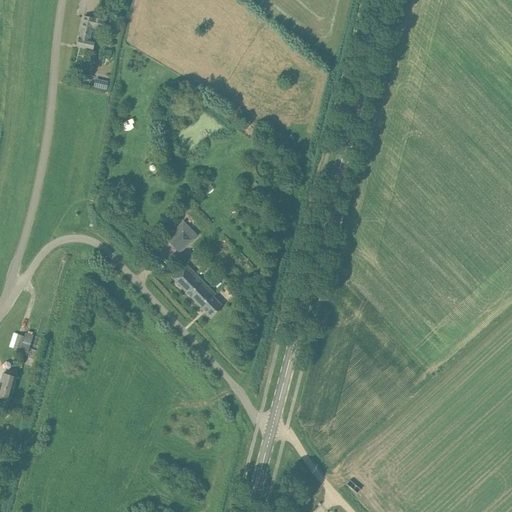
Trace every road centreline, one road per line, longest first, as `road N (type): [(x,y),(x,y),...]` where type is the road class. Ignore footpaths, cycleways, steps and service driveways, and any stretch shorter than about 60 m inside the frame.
road 1 (secondary): [(272,425),(383,0)]
road 2 (unclassified): [(272,425),(249,410),(96,243),(54,243),(4,298)]
road 3 (unclassified): [(4,298),(42,163),(62,0)]
